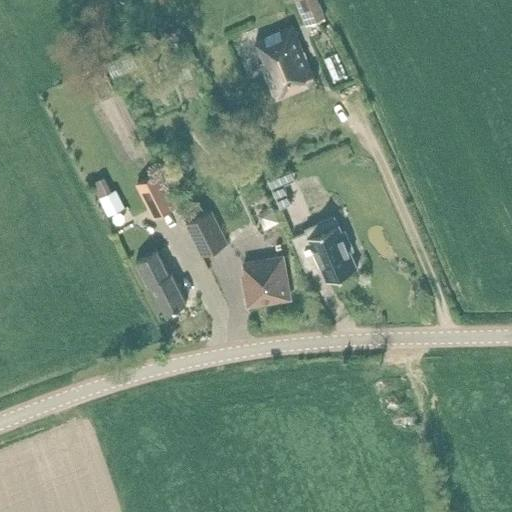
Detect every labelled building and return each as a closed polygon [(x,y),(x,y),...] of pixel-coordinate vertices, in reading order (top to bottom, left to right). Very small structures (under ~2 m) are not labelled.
[(317,0),(296,0),(307,25),(325,18),(317,0)] [(305,57),(302,52),(303,51),(292,24),(256,39),(265,61),(261,62),(276,99),(316,82),(305,57)] [(131,54),(107,66),(114,80),(138,68),(131,54)] [(278,170),(258,175),(260,184),(280,178),(278,170)] [(137,184),(154,217),(176,205),(159,173),(137,184)] [(311,211),(324,204),(312,179),(298,186),(311,211)] [(284,185),(274,189),(282,207),(291,203),(284,185)] [(121,208),(113,192),(99,199),(107,215),(121,208)] [(203,255),(228,243),(211,211),(186,223),(203,255)] [(357,266),(356,267),(350,251),(353,249),(346,231),(342,232),(339,225),(339,223),(338,224),(335,215),(305,228),(306,231),(292,236),(306,269),(314,266),(312,263),(319,261),(327,281),(358,268),(357,266)] [(172,273),(169,274),(157,250),(136,261),(149,286),(152,284),(167,313),(187,303),(172,273)] [(243,263),(245,273),(246,275),(243,276),(248,305),(289,298),(282,256),(243,263)]
